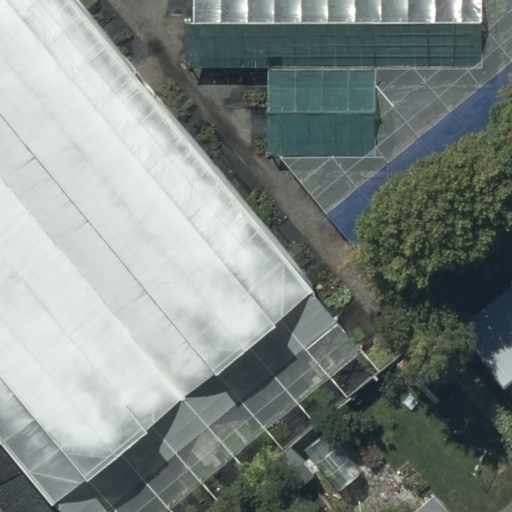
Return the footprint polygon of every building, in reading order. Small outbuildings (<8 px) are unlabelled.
[(165,511),(365,350),(79,0),(0,0),(0,440),(6,436),(67,511),(165,511)] [(195,0),(197,67),(273,66),(274,151),(369,150),(368,62),(478,61),(477,0),(195,0)] [(511,278),(454,325),(511,397),(511,278)] [(362,469),(327,428),(301,451),(336,492),(362,469)] [(449,511),(433,493),(410,511),(449,511)]
